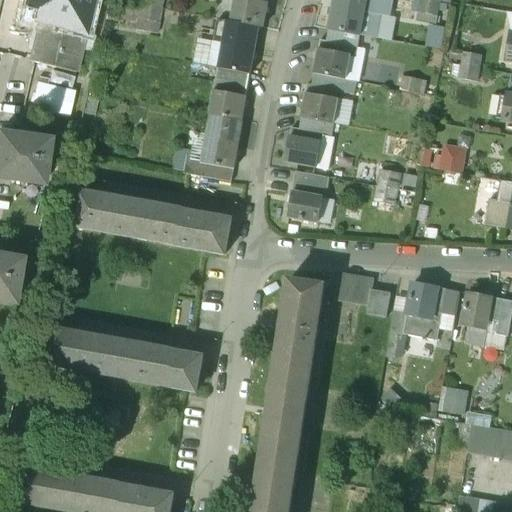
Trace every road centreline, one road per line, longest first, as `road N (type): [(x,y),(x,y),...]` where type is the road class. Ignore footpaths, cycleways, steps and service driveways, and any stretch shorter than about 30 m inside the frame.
road 1 (residential): [(247,252),(511,266)]
road 2 (residential): [(208,511),(247,252)]
road 3 (residential): [(247,252),(268,124),(302,0)]
